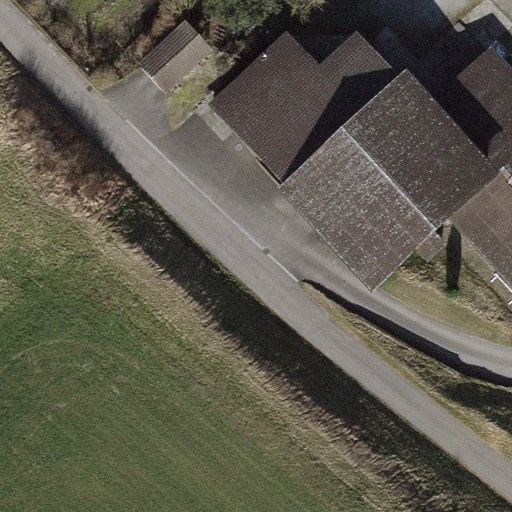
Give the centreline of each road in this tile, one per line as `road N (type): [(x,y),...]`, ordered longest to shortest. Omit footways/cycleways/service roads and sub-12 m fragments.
road 1 (unclassified): [(0,12),(276,294),(511,478)]
road 2 (unknown): [(234,252),(511,350)]
